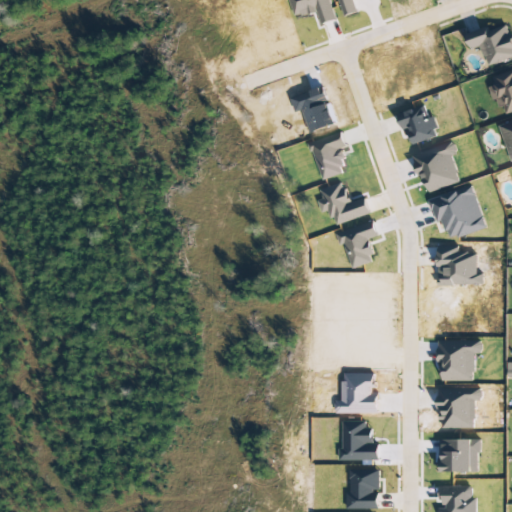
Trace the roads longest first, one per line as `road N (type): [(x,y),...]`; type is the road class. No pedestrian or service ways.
road 1 (residential): [(340,46),(408,232),(410,511)]
road 2 (residential): [(466,0),(253,78)]
